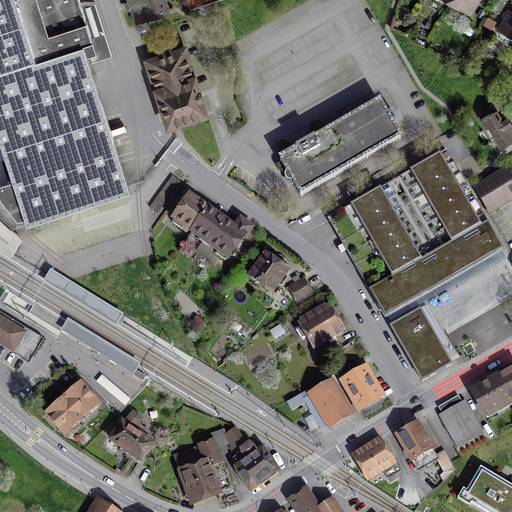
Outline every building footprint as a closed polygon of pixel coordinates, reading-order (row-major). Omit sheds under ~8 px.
[(0,0),(0,68),(34,58),(16,0),(0,0)] [(78,0),(16,0),(34,58),(84,42),(91,40),(78,0)] [(127,0),(135,24),(170,13),(166,1),(170,0),(127,0)] [(478,0),(454,0),(452,3),(471,14),(478,0)] [(507,0),(506,0),(496,0),(492,9),(499,13),(507,0)] [(505,33),(511,36),(511,12),(508,10),(498,29),(499,29),(499,31),(503,34),(505,33)] [(0,191),(0,219),(7,226),(18,223),(129,186),(84,42),(34,58),(0,68),(0,134),(7,155),(0,157),(0,187),(1,191),(0,191)] [(146,62),(165,126),(203,115),(184,50),(146,62)] [(495,110),(481,119),(486,128),(489,126),(502,146),(511,140),(511,124),(508,118),(511,116),(501,101),(493,106),(495,110)] [(293,183),(301,195),(401,138),(380,103),(280,160),(288,173),(286,174),(285,177),(285,179),(286,181),(287,182),(289,183),(291,183),(293,183)] [(454,243),(483,227),(442,156),(414,172),(454,243)] [(511,200),(511,174),(510,176),(506,170),(474,189),(490,214),(511,200)] [(151,206),(160,212),(182,180),(173,174),(151,206)] [(393,277),(423,261),(383,191),(353,208),(393,277)] [(191,234),(208,210),(190,197),(173,221),(191,234)] [(208,210),(191,234),(209,246),(226,223),(208,210)] [(0,242),(10,249),(19,236),(7,226),(0,219),(0,242)] [(226,223),(209,246),(231,261),(251,231),(241,223),(236,229),(226,223)] [(431,256),(447,283),(504,251),(489,223),(483,227),(454,243),(431,256)] [(249,273),(273,291),(294,264),(271,246),(249,273)] [(447,283),(431,256),(423,261),(393,277),(371,290),(387,317),(447,283)] [(305,279),(290,286),(298,302),(312,295),(305,279)] [(301,324),(314,347),(348,328),(336,305),(301,324)] [(424,311),(392,329),(422,381),(454,363),(452,360),(424,311)] [(0,343),(22,356),(33,338),(0,318),(0,343)] [(362,359),(339,371),(360,409),(382,397),(362,359)] [(511,368),(471,390),(486,419),(511,406),(511,405),(511,368)] [(131,399),(102,374),(96,381),(126,406),(131,399)] [(356,415),(336,378),(307,393),(327,430),(356,415)] [(63,436),(98,406),(80,386),(46,416),(63,436)] [(463,402),(442,414),(461,446),(483,433),(463,402)] [(125,419),(111,440),(144,462),(158,441),(125,419)] [(439,453),(419,423),(397,437),(417,467),(439,453)] [(234,429),(226,435),(230,447),(231,450),(244,441),(234,429)] [(202,462),(177,470),(190,509),(222,498),(212,470),(224,466),(218,451),(230,447),(226,435),(225,430),(209,436),(212,443),(197,448),(202,462)] [(383,438),(355,454),(369,479),(397,463),(383,438)] [(235,467),(252,492),(282,471),(265,447),(257,453),(250,443),(240,450),(247,459),(235,467)] [(511,511),(511,485),(481,467),(465,493),(473,498),(470,502),(486,511),(511,511)] [(309,489),(290,502),(297,511),(338,511),(332,502),(322,509),(309,489)] [(121,511),(95,496),(85,511),(121,511)]
